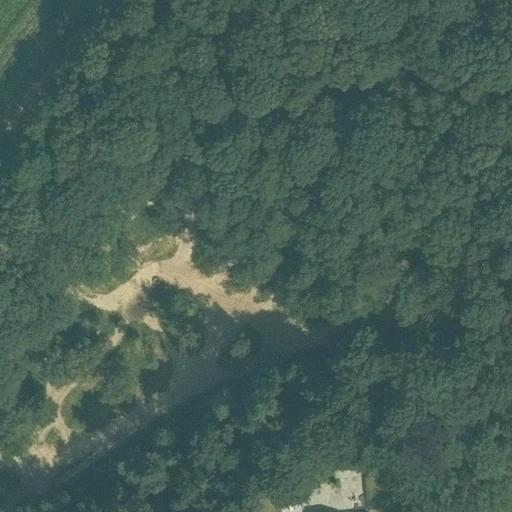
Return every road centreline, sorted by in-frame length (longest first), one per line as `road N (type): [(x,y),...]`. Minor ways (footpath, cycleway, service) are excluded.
road 1 (track): [(0,464),(141,415),(174,380),(171,357),(184,365),(208,346),(220,316)]
road 2 (track): [(0,225),(67,134),(125,75),(194,50)]
